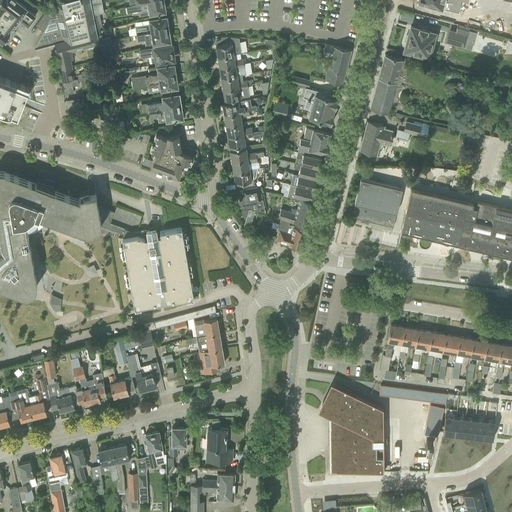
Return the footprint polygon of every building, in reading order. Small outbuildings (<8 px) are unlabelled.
[(35,14),(26,7),(27,7),(17,0),(0,0),(0,39),(2,41),(4,37),(5,38),(8,35),(7,34),(10,30),(9,30),(12,25),(13,26),(16,23),(15,22),(18,18),(22,20),(21,21),(25,24),(26,23),(28,24),(35,14)] [(52,0),(54,7),(56,16),(51,18),(50,18),(43,31),(39,39),(34,48),(48,44),(53,43),(54,42),(55,43),(56,42),(57,47),(56,47),(56,48),(55,48),(57,54),(58,55),(57,56),(72,52),(72,51),(99,44),(97,35),(96,31),(96,28),(93,14),(90,0),(52,0)] [(101,12),(98,0),(90,0),(93,14),(101,12)] [(163,0),(155,0),(137,3),(137,4),(138,10),(139,15),(149,13),(152,13),(163,11),(164,11),(165,11),(165,10),(166,10),(166,9),(166,8),(166,7),(166,6),(165,6),(165,5),(164,5),(163,0)] [(417,0),(417,3),(429,7),(430,4),(442,7),(439,19),(454,23),(460,0),(417,0)] [(56,16),(54,7),(42,11),(44,13),(51,18),(56,16)] [(101,13),(101,12),(93,14),(96,28),(102,27),(99,13),(101,13)] [(50,18),(51,18),(44,13),(35,25),(43,31),(50,18)] [(150,24),(135,26),(136,33),(168,28),(167,23),(168,23),(167,18),(166,18),(166,16),(156,18),(149,19),(150,24)] [(435,32),(427,30),(427,28),(419,26),(419,28),(411,25),(404,49),(414,52),(429,56),(435,32)] [(464,46),(468,30),(456,26),(455,30),(449,28),(445,41),(464,46)] [(168,28),(136,33),(137,41),(152,38),(153,43),(160,42),(170,41),(169,39),(170,39),(170,34),(169,34),(168,28)] [(101,34),(97,35),(99,44),(111,41),(110,36),(102,38),(101,34)] [(241,52),(239,37),(226,36),(220,36),(221,40),(215,42),(216,45),(215,45),(217,56),(233,53),(241,52)] [(342,84),(351,49),(325,43),(323,53),(331,55),(325,79),(342,84)] [(155,46),(139,49),(140,57),(149,56),(150,62),(157,61),(163,60),(173,59),(172,56),(173,55),(173,52),(172,52),(171,45),(161,47),(155,48),(155,46)] [(73,59),(72,52),(57,56),(59,68),(72,65),(71,59),(73,59)] [(234,60),(233,53),(217,56),(219,67),(244,63),(243,58),(234,60)] [(403,59),(394,56),(385,54),(378,77),(379,77),(370,108),(387,113),(400,67),(406,69),(409,59),(404,58),(404,60),(402,59),(403,59)] [(145,74),(131,77),(132,88),(147,85),(146,80),(175,75),(175,70),(176,69),(176,66),(174,65),(174,63),(164,65),(148,67),(149,73),(145,74)] [(246,73),(245,67),(244,63),(219,67),(221,78),(237,75),(246,73)] [(72,66),(72,65),(59,68),(60,69),(59,69),(61,81),(62,81),(73,79),(71,66),(72,66)] [(29,86),(0,75),(0,112),(2,114),(5,115),(8,115),(11,115),(11,114),(17,117),(29,86)] [(175,75),(146,80),(147,85),(147,86),(160,84),(161,89),(168,88),(177,87),(177,86),(179,84),(178,81),(176,80),(175,75)] [(238,81),(237,75),(221,78),(223,88),(248,84),(247,80),(238,81)] [(311,79),(294,75),(292,82),(306,86),(309,87),(311,79)] [(90,87),(88,76),(78,78),(78,81),(81,80),(82,88),(90,87)] [(77,78),(73,79),(62,81),(63,87),(62,87),(64,93),(73,92),(72,85),(78,84),(77,78)] [(249,95),(248,89),(248,84),(223,88),(224,99),(249,95)] [(335,107),(338,99),(330,97),(331,93),(309,87),(306,86),(303,97),(306,97),(304,107),(310,110),(308,116),(331,123),(333,115),(331,114),(333,107),(335,107)] [(148,103),(145,104),(146,109),(146,111),(149,111),(181,105),(180,100),(181,98),(180,96),(179,95),(178,93),(169,95),(162,96),(163,101),(148,103)] [(256,105),(255,104),(251,105),(250,98),(243,99),(237,100),(232,101),(222,103),(224,114),(248,110),(256,109),(257,109),(256,105)] [(68,116),(81,114),(79,99),(66,101),(68,116)] [(105,100),(107,107),(113,105),(111,99),(105,100)] [(286,110),(278,108),(279,101),(275,100),(271,114),(281,117),(284,118),(286,110)] [(113,105),(107,107),(98,109),(100,118),(107,121),(108,121),(108,119),(110,119),(111,122),(117,120),(113,105)] [(181,105),(149,111),(150,118),(157,116),(158,122),(166,120),(173,120),(183,118),(182,116),(183,114),(183,112),(181,111),(181,105)] [(249,114),(248,110),(224,114),(225,125),(241,122),(240,116),(249,114)] [(122,118),(118,119),(117,120),(111,122),(110,119),(108,119),(108,121),(107,121),(104,129),(119,134),(121,134),(120,127),(124,126),(122,118)] [(384,125),(377,123),(367,121),(359,150),(366,151),(364,157),(375,160),(377,159),(378,155),(377,154),(380,143),(389,145),(393,130),(384,128),(384,125)] [(418,134),(420,125),(406,121),(403,131),(418,134)] [(242,129),(241,122),(225,125),(227,136),(252,131),(251,127),(242,129)] [(330,133),(328,132),(313,128),(312,128),(306,127),(303,138),(300,137),(297,151),(309,154),(311,148),(325,152),(330,133)] [(244,137),(253,136),(252,131),(227,136),(229,147),(245,144),(244,137)] [(182,133),(165,136),(158,133),(152,150),(155,151),(150,166),(178,177),(184,162),(188,163),(193,149),(185,147),(185,145),(179,146),(179,143),(180,143),(179,138),(183,138),(182,133)] [(466,143),(476,145),(478,137),(468,134),(466,143)] [(263,151),(256,152),(246,154),(245,147),(230,150),(231,161),(256,157),(264,155),(263,151)] [(322,157),(312,155),(309,154),(297,151),(296,156),(302,158),(301,164),(319,168),(321,169),(322,165),(320,164),(322,157)] [(259,162),(257,161),(256,157),(231,161),(233,171),(249,169),(258,168),(258,167),(259,166),(259,162)] [(319,168),(301,164),(294,162),(293,166),(295,167),(299,169),(298,174),(316,179),(319,179),(320,175),(318,174),(319,168)] [(256,177),(258,168),(249,169),(233,171),(235,183),(237,182),(237,184),(240,185),(240,187),(254,184),(253,178),(256,177)] [(0,285),(21,293),(23,294),(25,294),(27,294),(29,293),(31,292),(33,291),(34,289),(35,287),(36,285),(36,283),(36,281),(26,221),(35,213),(85,232),(87,232),(88,233),(90,233),(91,233),(93,232),(94,232),(96,231),(97,230),(98,228),(99,226),(100,226),(100,225),(122,233),(122,232),(131,231),(109,223),(114,211),(98,205),(95,192),(89,193),(88,188),(79,190),(80,195),(79,195),(79,198),(54,189),(54,186),(37,180),(36,182),(4,170),(2,170),(1,169),(0,169),(0,285)] [(315,185),(316,179),(298,174),(295,185),(314,189),(316,190),(317,186),(315,185)] [(402,188),(360,178),(351,216),(393,226),(402,188)] [(290,183),(287,194),(293,195),(304,198),(314,200),(315,196),(312,195),(314,189),(295,185),(290,183)] [(258,187),(249,189),(239,190),(243,209),(249,208),(265,213),(262,199),(260,199),(258,187)] [(511,255),(511,208),(477,201),(476,206),(472,205),(472,204),(415,190),(406,229),(423,233),(424,232),(427,233),(427,236),(511,255)] [(279,217),(278,217),(282,218),(290,221),(298,223),(307,226),(314,203),(313,203),(305,200),(300,198),(297,209),(296,208),(295,208),(294,208),(294,209),(293,209),(292,209),(292,210),(291,210),(291,211),(291,212),(288,211),(281,208),(280,212),(279,217)] [(278,235),(277,240),(289,244),(289,243),(301,246),(306,230),(296,227),(289,224),(290,221),(282,218),(281,222),(278,229),(280,229),(278,235)] [(193,296),(187,262),(181,227),(159,231),(150,233),(150,234),(147,234),(146,228),(131,231),(122,232),(122,233),(123,237),(122,237),(134,306),(162,301),(160,292),(163,291),(165,301),(193,296)] [(145,330),(193,317),(215,311),(214,305),(144,324),(145,330)] [(216,317),(207,319),(194,321),(196,336),(206,334),(219,332),(216,317)] [(175,325),(176,331),(188,328),(186,322),(175,325)] [(402,342),(404,326),(390,323),(384,355),(390,356),(391,349),(392,349),(394,340),(402,342)] [(415,344),(418,328),(404,326),(402,342),(401,344),(399,358),(404,359),(405,352),(406,352),(407,345),(408,343),(415,344)] [(429,347),(432,331),(418,328),(415,344),(415,346),(422,347),(422,345),(429,347)] [(138,334),(141,349),(154,345),(151,331),(138,334)] [(443,349),(446,333),(432,331),(429,347),(429,349),(435,350),(435,348),(443,349)] [(221,347),(219,332),(206,334),(196,336),(199,351),(209,349),(209,350),(221,347)] [(457,352),(460,336),(446,333),(443,349),(443,351),(449,352),(449,350),(457,352)] [(470,354),(473,338),(460,336),(457,352),(456,354),(462,355),(463,353),(470,354)] [(484,357),(487,341),(473,338),(470,354),(470,356),(476,357),(477,355),(484,357)] [(498,359),(501,343),(487,341),(484,357),(484,359),(490,360),(490,358),(498,359)] [(511,362),(511,360),(511,345),(501,343),(498,359),(495,375),(501,376),(504,360),(511,362)] [(124,347),(116,349),(119,363),(127,361),(128,361),(126,355),(124,347)] [(209,349),(199,351),(201,363),(203,373),(216,371),(215,364),(224,363),(222,347),(209,350),(209,349)] [(44,358),(43,352),(30,356),(32,361),(44,358)] [(136,353),(126,355),(128,361),(127,361),(131,376),(136,375),(136,376),(139,390),(142,389),(148,387),(156,385),(154,376),(150,362),(150,364),(143,365),(139,366),(136,353)] [(430,375),(432,363),(433,356),(428,355),(424,375),(430,376),(430,375)] [(444,378),(447,358),(442,357),(438,377),(444,378)] [(458,378),(461,361),(455,359),(452,377),(458,378)] [(55,377),(52,360),(44,361),(46,379),(55,377)] [(411,372),(412,364),(406,363),(404,374),(410,375),(410,372),(411,372)] [(105,395),(102,372),(93,374),(94,378),(86,380),(82,365),(72,368),(74,380),(79,378),(81,386),(76,388),(75,388),(78,402),(78,403),(84,401),(85,404),(100,400),(99,397),(105,395)] [(175,374),(172,366),(166,367),(169,376),(175,374)] [(128,392),(124,378),(116,380),(114,373),(113,367),(102,370),(103,376),(108,375),(110,382),(109,382),(111,387),(113,396),(128,392)] [(45,375),(36,377),(39,390),(47,388),(48,388),(47,384),(45,375)] [(58,382),(49,381),(48,390),(57,391),(58,382)] [(383,439),(383,407),(371,401),(349,391),(334,384),(325,404),(322,402),(318,410),(321,411),(328,415),(331,416),(331,452),(329,452),(329,471),(331,471),(372,470),(383,470),(383,439)] [(78,402),(75,388),(76,388),(76,385),(62,388),(64,395),(56,397),(57,401),(59,410),(62,410),(62,411),(67,409),(67,408),(74,406),(73,404),(78,402)] [(434,391),(433,401),(444,402),(445,403),(446,396),(446,393),(434,391)] [(33,417),(30,403),(23,405),(22,398),(17,399),(16,393),(9,395),(9,396),(8,396),(12,409),(17,407),(18,411),(20,420),(27,419),(27,420),(33,419),(32,417),(33,417)] [(36,401),(30,403),(33,417),(35,417),(35,418),(40,417),(40,415),(46,414),(44,404),(43,400),(42,400),(40,393),(34,394),(36,401)] [(7,413),(6,410),(12,409),(8,396),(9,396),(9,395),(1,397),(3,402),(0,403),(0,427),(4,426),(3,425),(9,423),(7,413)] [(430,404),(423,432),(428,434),(428,437),(432,438),(433,435),(437,436),(444,407),(430,404)] [(445,415),(442,433),(454,434),(456,416),(445,415)] [(456,416),(454,434),(463,435),(465,417),(456,416)] [(465,417),(463,435),(473,436),(475,418),(465,417)] [(475,418),(473,436),(482,437),(485,419),(475,418)] [(485,419),(482,437),(493,439),(495,421),(485,419)] [(185,444),(185,437),(185,427),(172,427),(172,435),(169,435),(169,455),(177,455),(177,448),(177,444),(185,444)] [(225,448),(225,432),(225,429),(208,428),(207,460),(231,461),(231,460),(229,460),(230,450),(232,450),(232,449),(225,448)] [(145,433),(147,441),(145,442),(148,456),(144,457),(146,467),(157,465),(154,448),(162,447),(158,430),(145,433)] [(431,446),(432,438),(428,437),(426,436),(426,438),(425,442),(424,444),(431,446)] [(121,463),(129,461),(128,458),(129,458),(128,453),(126,443),(112,446),(115,461),(119,478),(117,478),(117,479),(117,492),(125,492),(124,477),(121,463)] [(87,464),(86,461),(87,461),(85,456),(83,446),(71,449),(73,459),(79,482),(86,480),(82,465),(87,464)] [(119,478),(115,461),(112,446),(105,448),(105,446),(100,447),(100,449),(98,450),(100,459),(101,464),(108,463),(112,480),(117,479),(117,478),(119,478)] [(62,477),(66,476),(67,474),(66,469),(62,453),(60,454),(59,453),(56,453),(56,455),(49,457),(51,464),(45,466),(47,475),(54,511),(62,511),(65,511),(59,480),(62,477)] [(36,485),(34,475),(32,470),(30,460),(18,463),(20,473),(22,478),(20,478),(24,490),(26,501),(34,499),(31,487),(36,485)] [(173,477),(179,469),(174,466),(168,474),(173,477)] [(138,506),(136,472),(128,473),(130,498),(131,507),(138,506)] [(235,472),(225,472),(217,472),(217,479),(202,479),(202,484),(234,486),(235,472)] [(146,486),(146,474),(138,474),(138,486),(146,486)] [(101,477),(93,478),(95,494),(103,492),(101,477)] [(199,501),(199,491),(202,491),(202,490),(216,490),(216,498),(223,498),(233,498),(234,486),(202,484),(196,484),(190,484),(189,511),(203,511),(203,501),(199,501)] [(22,511),(22,510),(20,503),(17,486),(9,488),(15,511),(12,511),(11,511),(22,511)] [(83,495),(81,487),(75,489),(77,497),(83,495)] [(481,488),(463,492),(466,503),(483,499),(481,488)] [(423,508),(422,505),(422,502),(420,502),(419,496),(394,499),(395,511),(423,508)] [(483,499),(466,503),(468,511),(470,511),(486,508),(483,499)]
